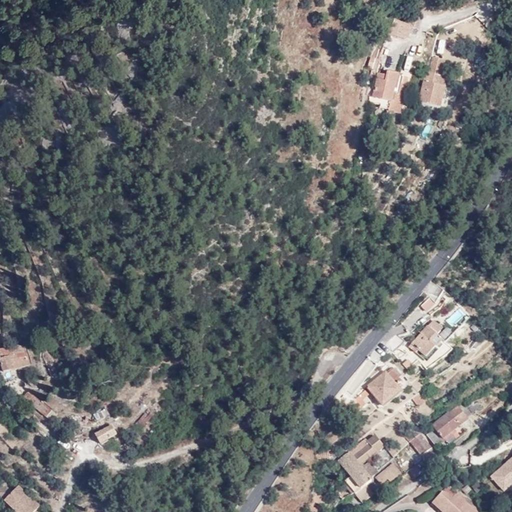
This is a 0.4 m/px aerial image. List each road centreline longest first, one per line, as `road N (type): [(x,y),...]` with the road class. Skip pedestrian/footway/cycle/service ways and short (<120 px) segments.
road 1 (tertiary): [(246,511),(316,408),(458,237),(511,147)]
road 2 (residential): [(368,511),(511,416)]
